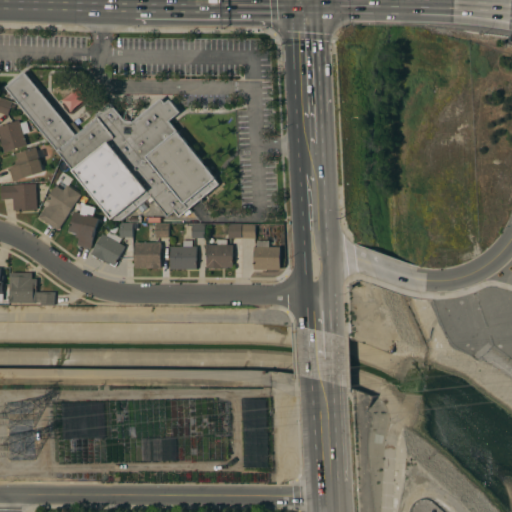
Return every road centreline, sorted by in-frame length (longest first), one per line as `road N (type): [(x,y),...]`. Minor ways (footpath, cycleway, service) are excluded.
road 1 (residential): [(316,295),(110,290),(0,230)]
road 2 (residential): [(0,493),(327,495)]
road 3 (primary): [(129,6),(305,2)]
road 4 (primary): [(309,158),(305,2)]
road 5 (primary): [(0,3),(129,6)]
